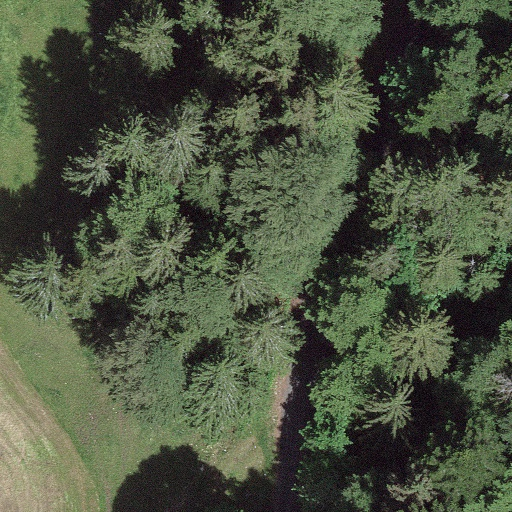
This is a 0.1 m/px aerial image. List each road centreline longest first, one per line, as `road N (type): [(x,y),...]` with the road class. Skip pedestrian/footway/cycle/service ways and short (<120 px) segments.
road 1 (unclassified): [(424,0),(341,228),(297,421),(287,511)]
road 2 (track): [(205,511),(243,456),(297,421)]
